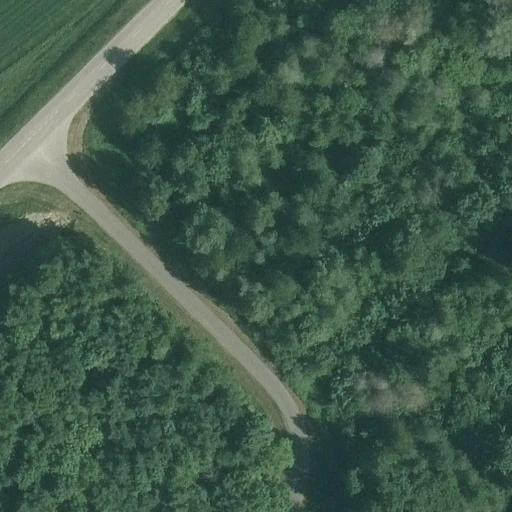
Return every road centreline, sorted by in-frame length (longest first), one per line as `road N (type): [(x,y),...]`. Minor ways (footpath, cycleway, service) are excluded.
road 1 (residential): [(287,511),(301,466),(294,413),(24,142)]
road 2 (unclassified): [(24,142),(169,0)]
